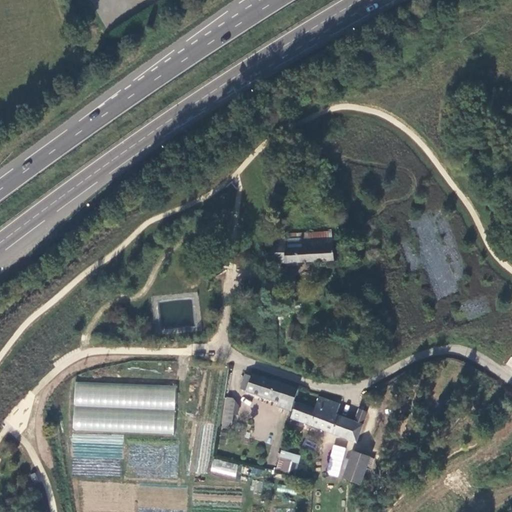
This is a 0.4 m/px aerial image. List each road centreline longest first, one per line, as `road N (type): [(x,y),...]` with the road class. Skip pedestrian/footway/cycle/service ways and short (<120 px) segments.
road 1 (trunk): [(0,243),(187,108),(351,4)]
road 2 (trunk): [(277,0),(0,190)]
